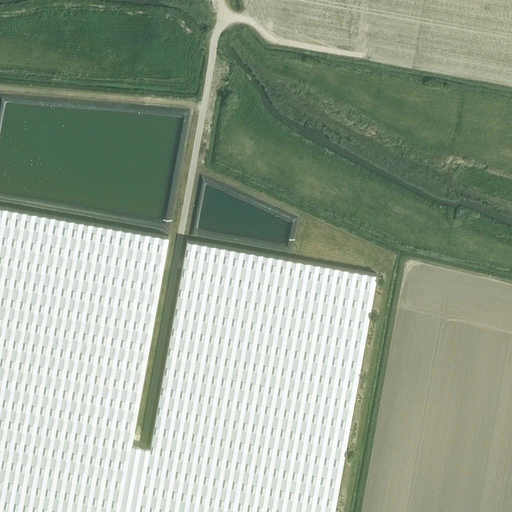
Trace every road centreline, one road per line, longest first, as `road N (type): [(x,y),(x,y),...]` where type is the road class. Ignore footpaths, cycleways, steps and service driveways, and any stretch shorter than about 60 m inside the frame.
road 1 (track): [(131,511),(220,0)]
road 2 (track): [(363,56),(277,41),(223,15)]
